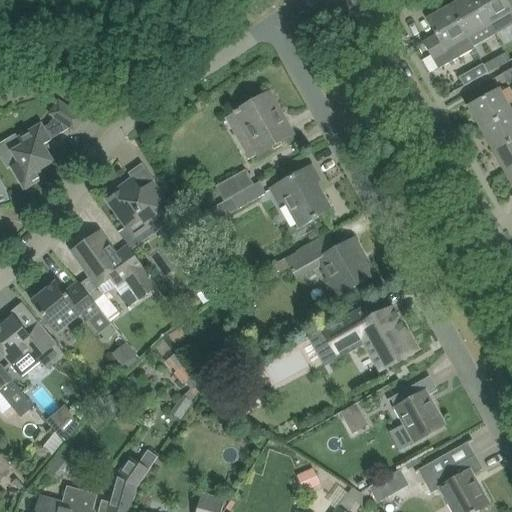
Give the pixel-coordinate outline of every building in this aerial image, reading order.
[(475,0),(464,0),(450,8),(467,39),(490,26),(475,0)] [(511,10),(506,0),(475,0),(490,26),(495,34),(511,24),(511,10)] [(467,39),(450,8),(449,9),(448,6),(437,12),(438,15),(429,20),(438,36),(424,44),(438,70),(456,60),(473,50),(467,39)] [(506,52),(482,66),(487,74),(510,60),(506,52)] [(487,74),(482,66),(462,78),(466,86),(487,74)] [(469,107),(482,130),(511,113),(499,91),(469,107)] [(235,113),(245,131),(259,155),(294,135),(270,93),(235,113)] [(68,108),(59,102),(50,115),(54,118),(48,126),(44,129),(41,125),(18,139),(22,146),(12,153),(18,163),(11,168),(25,191),(45,179),(41,171),(48,167),(54,163),(44,146),(51,141),(51,140),(70,129),(75,133),(85,120),(68,108)] [(482,130),(494,152),(511,142),(511,114),(511,113),(482,130)] [(511,142),(494,152),(507,174),(511,170),(511,142)] [(312,167),(294,177),(277,187),(300,228),(314,221),(331,211),(316,185),(320,182),(312,167)] [(217,187),(225,202),(254,186),(246,170),(217,187)] [(108,199),(119,216),(134,237),(171,211),(152,184),(141,192),(133,181),(108,199)] [(254,186),(225,202),(184,225),(191,239),(232,216),(231,213),(266,194),(260,183),(254,186)] [(100,233),(72,252),(91,279),(81,286),(108,323),(121,313),(100,287),(112,278),(118,286),(126,281),(140,300),(157,288),(143,268),(140,264),(129,247),(116,256),(100,233)] [(374,277),(353,240),(335,250),(328,239),(287,261),(297,279),(323,265),(340,296),(374,277)] [(196,285),(205,300),(221,291),(213,276),(196,285)] [(57,282),(32,302),(57,334),(82,314),(89,321),(99,335),(101,334),(107,341),(117,334),(111,326),(108,323),(81,286),(78,283),(65,293),(57,282)] [(394,308),(376,318),(368,304),(324,328),(337,352),(336,352),(338,355),(353,347),(355,351),(368,343),(382,369),(416,351),(405,330),(407,329),(404,322),(402,323),(399,319),(401,318),(398,311),(396,312),(394,308)] [(0,351),(1,353),(11,366),(21,378),(41,362),(39,359),(56,345),(38,323),(26,333),(14,317),(0,328),(0,351)] [(168,336),(175,346),(187,338),(181,328),(168,336)] [(137,355),(136,354),(126,342),(112,354),(122,366),(137,355)] [(165,362),(184,385),(193,376),(184,366),(186,364),(176,353),(165,362)] [(0,392),(21,418),(34,407),(14,382),(0,364),(0,392)] [(193,376),(184,385),(186,386),(187,385),(191,389),(190,391),(195,396),(204,388),(193,376)] [(405,429),(414,445),(444,428),(445,431),(447,430),(428,397),(438,392),(430,378),(390,400),(407,428),(405,429)] [(368,426),(356,405),(340,414),(353,435),(368,426)] [(63,421),(53,430),(62,441),(73,433),(63,421)] [(467,444),(436,461),(419,471),(432,494),(441,489),(451,508),(450,509),(452,511),(478,511),(488,507),(490,510),(491,509),(473,477),(482,471),(467,444)] [(130,511),(137,488),(158,458),(148,451),(139,465),(130,459),(115,482),(109,504),(101,502),(98,511),(130,511)] [(0,475),(1,477),(11,470),(4,461),(5,460),(0,453),(0,475)] [(313,467),(301,473),(308,489),(320,483),(313,467)] [(387,482),(394,494),(411,485),(403,473),(387,482)] [(40,503),(38,511),(93,511),(96,503),(98,496),(67,487),(62,508),(40,503)] [(352,488),(347,495),(335,511),(349,511),(357,502),(366,508),(371,501),(352,488)] [(197,511),(222,511),(226,500),(203,494),(197,511)]
